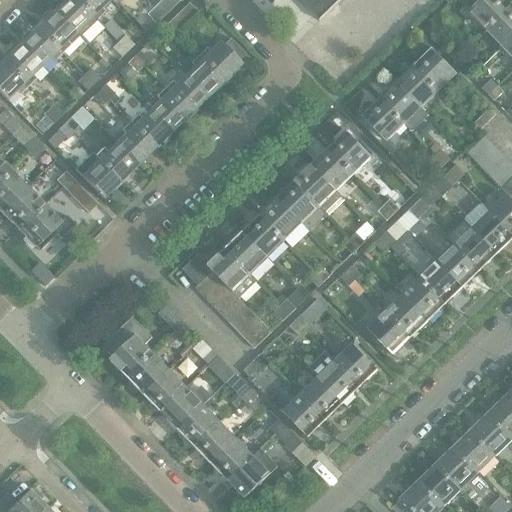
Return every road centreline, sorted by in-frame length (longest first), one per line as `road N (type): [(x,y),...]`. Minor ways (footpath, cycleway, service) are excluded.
road 1 (residential): [(22,337),(288,68),(223,0)]
road 2 (residential): [(326,511),(511,328)]
road 3 (residential): [(192,511),(66,382)]
